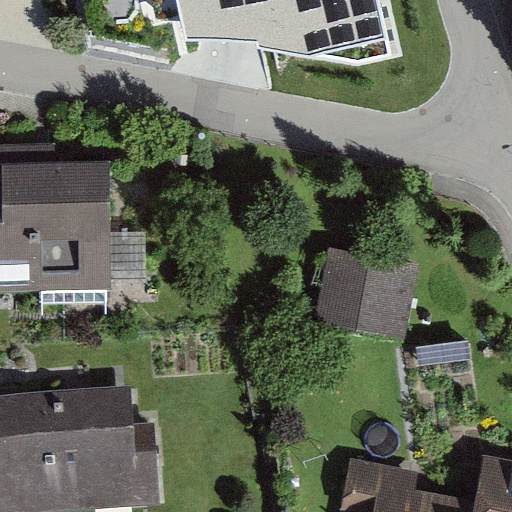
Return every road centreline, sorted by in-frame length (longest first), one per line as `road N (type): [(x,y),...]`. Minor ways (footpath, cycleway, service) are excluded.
road 1 (residential): [(0,67),(390,140),(511,129)]
road 2 (residential): [(511,121),(466,0)]
